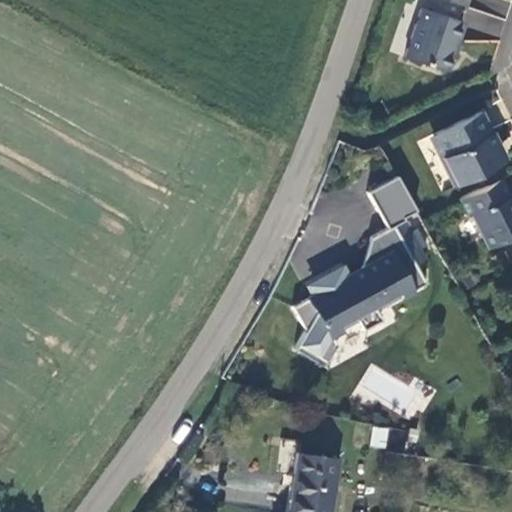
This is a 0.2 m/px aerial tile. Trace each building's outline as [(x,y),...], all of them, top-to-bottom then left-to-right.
[(462,23),(419,9),(402,57),(442,70),(452,41),(455,42),(462,23)] [(479,112),(431,135),(442,156),(439,157),(453,185),(497,165),(495,161),(492,162),(486,150),(495,146),(479,112)] [(417,208),(397,172),(368,188),(388,225),(370,233),(361,265),(344,274),(340,267),(310,282),(314,290),(290,302),(303,327),(292,345),(321,364),(334,341),(330,333),(356,318),(362,328),(381,319),(377,306),(425,281),(417,263),(427,259),(406,214),(417,208)] [(511,235),(511,212),(497,182),(456,202),(465,219),(470,217),(486,248),(511,235)] [(444,295),(434,302),(441,312),(451,305),(444,295)] [(372,426),(369,447),(384,448),(387,427),(372,426)] [(297,477),(291,511),(328,511),(337,457),(294,451),(290,475),(297,477)]
